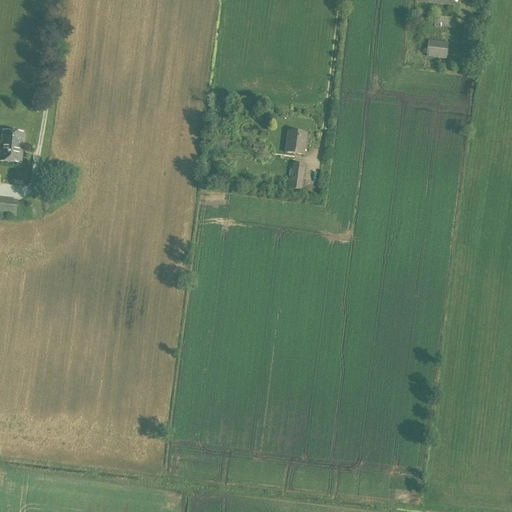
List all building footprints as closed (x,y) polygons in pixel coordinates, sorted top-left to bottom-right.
[(450,29),(451,19),(434,17),(433,27),(450,29)] [(463,30),(461,38),(475,40),(476,32),(463,30)] [(446,60),(448,44),(428,41),(426,57),(446,60)] [(21,148),(23,134),(3,132),(1,145),(0,145),(0,161),(21,164),(23,148),(21,148)] [(303,156),(307,134),(288,132),(285,154),(303,156)] [(302,192),(305,166),(292,164),(291,180),(287,179),(286,190),(302,192)] [(62,184),(63,175),(39,173),(38,181),(62,184)] [(0,216),(16,218),(17,200),(0,198),(0,216)]
